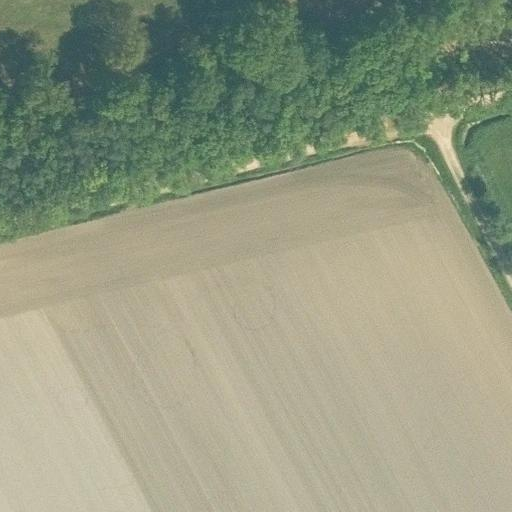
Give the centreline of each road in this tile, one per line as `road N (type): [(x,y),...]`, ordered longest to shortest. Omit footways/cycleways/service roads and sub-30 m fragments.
road 1 (track): [(0,226),(429,114)]
road 2 (track): [(429,114),(511,273)]
